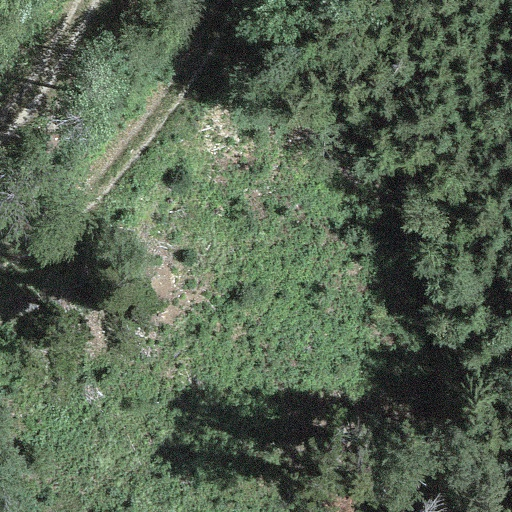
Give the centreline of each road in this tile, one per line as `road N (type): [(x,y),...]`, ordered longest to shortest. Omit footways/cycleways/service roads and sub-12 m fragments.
road 1 (track): [(0,255),(71,210),(157,119),(231,0)]
road 2 (track): [(0,132),(48,72),(84,0)]
